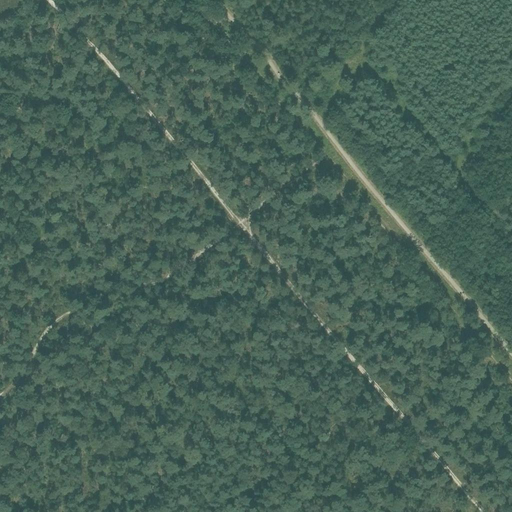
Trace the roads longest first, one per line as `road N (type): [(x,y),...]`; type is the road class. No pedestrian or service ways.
road 1 (track): [(48,0),(484,511)]
road 2 (track): [(511,379),(195,0)]
road 3 (track): [(0,400),(50,323),(111,291),(169,279),(338,146)]
